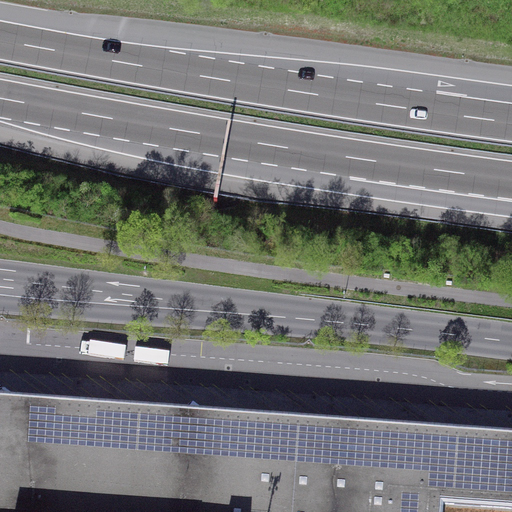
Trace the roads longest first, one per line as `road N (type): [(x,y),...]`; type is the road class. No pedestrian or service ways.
road 1 (motorway): [(511,122),(0,40)]
road 2 (motorway): [(0,98),(511,179)]
road 3 (tertiary): [(511,341),(0,284)]
